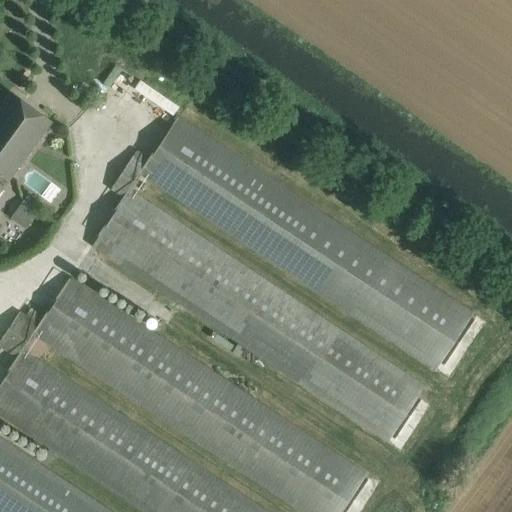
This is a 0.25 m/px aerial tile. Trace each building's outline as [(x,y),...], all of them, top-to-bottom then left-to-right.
[(0,191),(51,121),(13,93),(0,110),(0,191)] [(147,165),(141,175),(435,372),(473,313),(179,117),(147,165)] [(125,198),(93,246),(387,441),(395,429),(417,397),(425,385),(131,190),(141,175),(147,165),(134,156),(112,189),(125,198)] [(12,218),(29,229),(48,201),(51,203),(61,188),(32,168),(21,183),(31,190),(12,218)] [(340,511),(366,474),(71,278),(39,326),(19,312),(0,341),(0,345),(18,358),(0,384),(0,414),(147,511),(267,511),(24,350),(35,334),(303,511),(340,511)] [(116,511),(0,435),(0,511),(116,511)]
